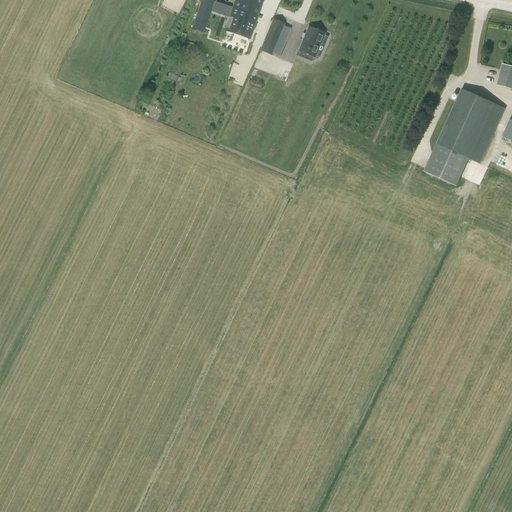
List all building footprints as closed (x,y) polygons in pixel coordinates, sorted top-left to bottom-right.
[(233,6),(232,9),(256,17),(262,0),(235,0),(235,1),(233,1),(232,5),(233,6)] [(232,9),(224,31),(249,40),(256,17),(232,9)] [(284,25),(273,20),(266,35),(278,40),(284,25)] [(298,52),(314,58),(324,34),(308,27),(298,52)] [(279,56),(284,43),(278,40),(266,35),(260,51),(271,56),(272,53),(279,56)] [(497,86),(511,90),(511,67),(502,65),(497,86)] [(461,90),(436,145),(424,173),(456,187),(469,159),(480,164),(505,110),(461,90)] [(511,114),(502,137),(511,141),(511,114)]
